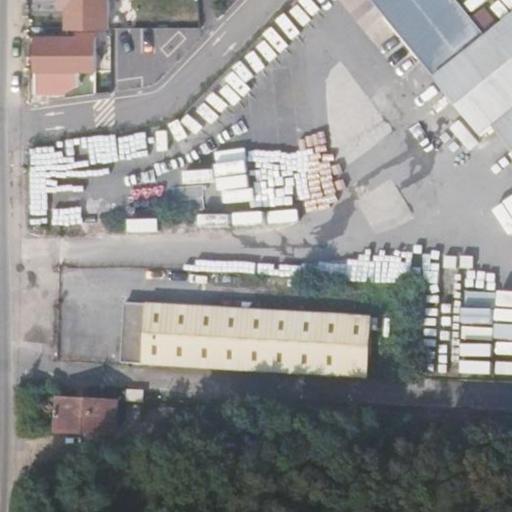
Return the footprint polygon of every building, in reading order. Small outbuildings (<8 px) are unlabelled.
[(64,0),(63,27),(110,28),(110,0),(64,0)] [(111,0),(111,1),(110,28),(156,31),(156,0),(111,0)] [(511,12),(494,27),(472,0),(394,0),(492,122),(506,111),(511,118),(511,12)] [(80,71),(81,45),(20,42),(21,88),(43,89),(44,71),(80,71)] [(275,106),(277,169),(297,169),(294,71),(275,72),(276,106),(275,106)] [(95,91),(125,86),(122,73),(93,77),(95,91)] [(250,130),(140,139),(144,176),(254,167),(250,130)] [(504,292),(511,292),(511,247),(481,246),(479,330),(503,331),(504,292)] [(375,307),(127,299),(126,353),(374,361),(375,307)] [(112,437),(113,403),(64,400),(62,435),(112,437)]
